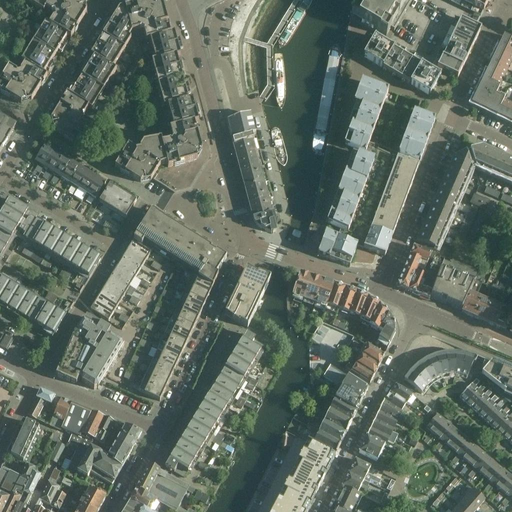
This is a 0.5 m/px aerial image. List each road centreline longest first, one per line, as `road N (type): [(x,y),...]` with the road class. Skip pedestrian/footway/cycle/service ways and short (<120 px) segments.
road 1 (residential): [(319,511),(418,311)]
road 2 (residential): [(157,431),(250,242)]
road 3 (residential): [(200,64),(224,65),(235,107),(253,103),(285,216)]
road 4 (residential): [(380,292),(451,116)]
road 5 (tertiary): [(250,242),(200,64)]
road 6 (residential): [(115,248),(34,378)]
road 7 (residential): [(30,125),(109,0)]
road 8 (tertiary): [(380,292),(250,242)]
road 9 (residential): [(0,176),(115,248)]
road 10 (residential): [(157,431),(34,378)]
